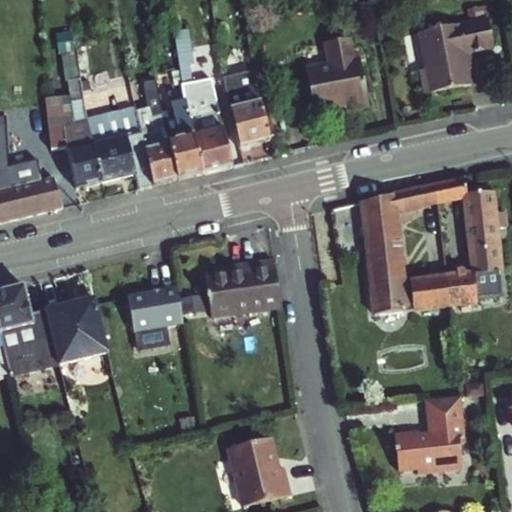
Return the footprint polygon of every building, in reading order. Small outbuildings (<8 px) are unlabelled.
[(470,51),(477,50),(500,46),(496,16),(426,28),(432,66),(425,67),(429,91),(475,83),(473,69),(470,51)] [(177,55),(184,102),(204,173),(233,166),(220,114),(213,103),(204,96),(196,97),(194,82),(191,82),(188,63),(192,62),(188,28),(174,30),(177,55)] [(177,55),(174,30),(162,32),(166,57),(177,55)] [(221,66),(216,33),(205,35),(207,52),(205,53),(209,81),(223,79),(221,66)] [(350,98),(352,107),(374,102),(364,49),(359,50),(356,35),(334,40),(338,62),(329,64),(316,82),(321,107),(341,103),(341,99),(350,98)] [(155,70),(151,48),(136,51),(139,72),(155,70)] [(470,51),(473,69),(479,68),(477,50),(470,51)] [(224,86),(241,149),(272,141),(253,72),(245,73),(244,63),(221,66),(223,79),(224,86)] [(52,150),(62,148),(67,148),(77,189),(103,183),(83,110),(78,78),(69,79),(76,118),(79,117),(86,142),(70,146),(63,118),(58,120),(48,121),(52,150)] [(151,119),(137,121),(151,171),(155,185),(180,179),(170,141),(162,113),(158,93),(147,95),(151,119)] [(170,141),(180,179),(204,173),(184,102),(172,105),(173,111),(180,140),(170,141)] [(83,110),(103,183),(151,171),(137,121),(135,114),(99,123),(95,107),(83,110)] [(162,113),(170,141),(180,140),(173,111),(162,113)] [(13,134),(0,134),(0,149),(14,149),(13,134)] [(0,223),(63,208),(55,178),(0,191),(0,223)] [(499,273),(495,229),(505,228),(503,214),(494,214),(492,195),(467,197),(465,183),(434,189),(436,207),(462,202),(470,261),(442,265),(443,276),(447,309),(497,303),(495,274),(499,273)] [(434,189),(416,192),(418,210),(436,207),(434,189)] [(374,316),(447,309),(443,276),(401,280),(394,215),(418,210),(416,192),(393,196),(361,205),(374,316)] [(280,309),(274,261),(239,265),(240,272),(206,276),(211,317),(280,309)] [(30,316),(23,287),(13,290),(0,293),(0,340),(1,342),(9,372),(56,358),(51,337),(45,313),(45,312),(30,316)] [(183,326),(177,288),(128,301),(138,337),(183,326)] [(111,369),(94,300),(45,313),(51,337),(56,358),(59,367),(62,380),(111,369)] [(462,446),(456,398),(422,402),(426,436),(416,437),(416,434),(391,436),(395,473),(413,471),(414,476),(459,471),(457,446),(462,446)] [(267,437),(224,448),(238,505),(285,494),(278,466),(272,467),(269,457),(273,457),(267,437)]
